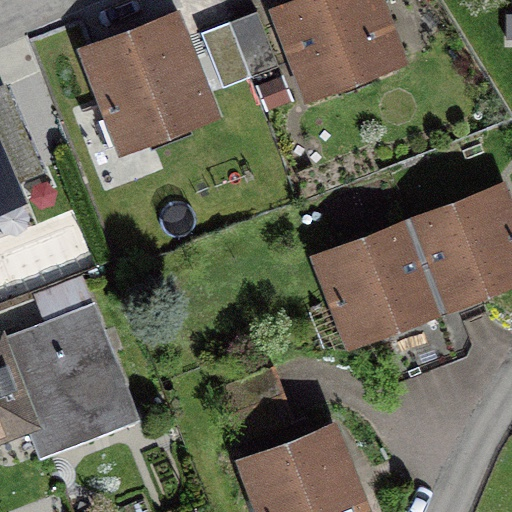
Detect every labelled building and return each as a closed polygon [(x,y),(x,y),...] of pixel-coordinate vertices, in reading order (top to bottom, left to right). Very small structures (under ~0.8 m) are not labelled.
[(375,0),(314,0),(287,10),(317,93),(398,64),(375,0)] [(252,16),(209,33),(228,83),(271,66),(252,16)] [(192,22),(88,61),(128,167),(232,128),(192,22)] [(16,102),(0,108),(0,236),(58,214),(16,102)] [(511,201),(508,190),(319,256),(349,341),(410,320),(491,291),(511,283),(511,201)] [(91,286),(0,323),(0,451),(42,435),(56,469),(150,431),(91,286)] [(278,379),(222,397),(259,511),(378,511),(352,428),(299,444),(278,379)]
